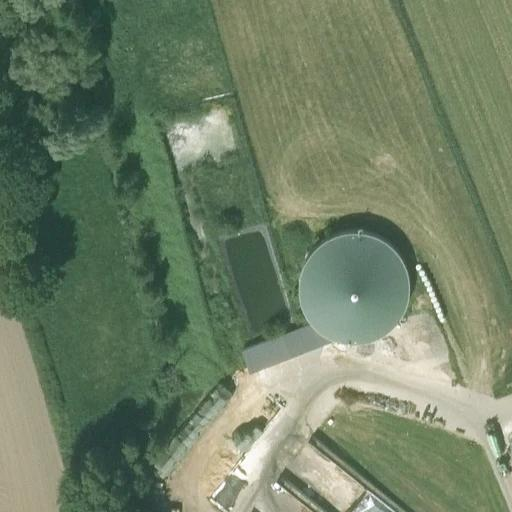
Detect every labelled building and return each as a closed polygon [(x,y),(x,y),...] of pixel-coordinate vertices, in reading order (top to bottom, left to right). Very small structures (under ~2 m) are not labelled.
[(299,281),(300,295),(305,308),(313,320),(323,329),(336,335),(349,338),(363,337),(376,333),(388,326),(398,317),(406,303),(409,289),(409,273),(404,259),(396,246),(384,236),(370,230),(355,227),(341,229),(327,234),(316,243),(307,254),(301,267),(299,281)] [(283,332),(243,347),(250,366),(326,337),(323,330),(309,325),(285,335),(283,332)] [(229,501),(293,411),(281,402),(272,415),(221,379),(166,456),(229,501)] [(407,511),(312,435),(278,478),(319,511),(407,511)] [(319,511),(278,478),(250,511),(319,511)]
